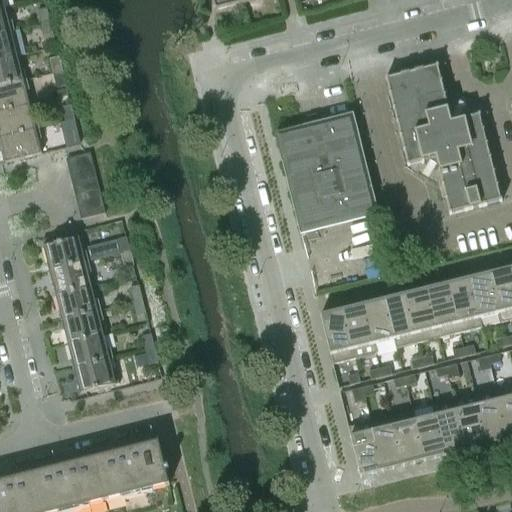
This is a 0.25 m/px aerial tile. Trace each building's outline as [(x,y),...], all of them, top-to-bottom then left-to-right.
[(241,5),(239,0),(212,0),(215,11),(241,5)] [(4,9),(0,9),(0,36),(11,34),(4,9)] [(46,9),(37,11),(41,26),(50,24),(46,9)] [(50,24),(41,26),(44,39),(53,37),(50,24)] [(11,34),(0,36),(0,61),(17,58),(11,34)] [(17,58),(0,61),(0,86),(23,81),(17,58)] [(58,58),(49,60),(53,74),(62,71),(58,58)] [(502,203),(480,115),(463,119),(461,113),(455,109),(449,111),(438,66),(385,80),(407,167),(423,163),(425,169),(432,173),(438,172),(449,216),(502,203)] [(62,71),(53,74),(56,88),(65,86),(62,71)] [(23,81),(0,86),(0,113),(29,106),(23,81)] [(29,106),(0,113),(0,138),(35,130),(29,106)] [(70,107),(62,109),(65,123),(74,120),(70,107)] [(378,216),(352,115),(274,135),(300,236),(378,216)] [(74,120),(65,123),(69,136),(77,134),(74,120)] [(35,130),(0,138),(0,142),(5,164),(41,155),(35,130)] [(66,160),(68,172),(92,166),(90,154),(66,160)] [(92,166),(68,172),(72,185),(96,178),(92,166)] [(96,178),(72,185),(75,196),(98,190),(96,178)] [(98,190),(75,196),(77,208),(101,201),(98,190)] [(101,201),(77,208),(81,221),(105,215),(101,201)] [(77,233),(41,242),(49,273),(85,264),(77,233)] [(118,241),(121,255),(130,253),(127,239),(118,241)] [(130,253),(121,255),(125,269),(133,267),(130,253)] [(85,264),(49,273),(55,297),(91,288),(85,264)] [(511,311),(511,279),(510,269),(489,274),(499,315),(511,311)] [(499,315),(489,274),(468,279),(478,320),(499,315)] [(478,320),(468,279),(447,285),(457,325),(478,320)] [(457,325),(447,285),(426,290),(436,330),(457,325)] [(130,290),(134,304),(142,302),(139,287),(130,290)] [(91,288),(55,297),(61,322),(97,313),(91,288)] [(436,330),(426,290),(405,295),(415,335),(436,330)] [(415,335),(405,295),(384,300),(394,341),(415,335)] [(394,341),(384,300),(363,305),(373,346),(394,341)] [(142,302),(134,304),(137,317),(146,315),(142,302)] [(373,346),(363,305),(342,311),(352,351),(373,346)] [(352,351),(342,311),(320,316),(330,356),(352,351)] [(97,313),(61,322),(67,346),(103,337),(97,313)] [(151,336),(142,338),(146,352),(154,350),(151,336)] [(103,337),(67,346),(74,370),(109,362),(103,337)] [(504,339),(494,341),(496,350),(507,347),(504,339)] [(473,346),(463,349),(465,358),(475,355),(473,346)] [(463,349),(452,352),(454,360),(465,358),(463,349)] [(154,350),(146,352),(149,367),(158,365),(154,350)] [(497,355),(487,358),(489,366),(500,364),(497,355)] [(433,365),(431,357),(421,359),(423,368),(433,365)] [(487,358),(476,360),(479,369),(489,366),(487,358)] [(421,359),(410,362),(412,371),(423,368),(421,359)] [(109,362),(74,370),(80,395),(115,386),(109,362)] [(456,366),(445,368),(447,377),(458,374),(456,366)] [(389,367),(379,370),(381,378),(391,376),(389,367)] [(447,377),(445,368),(435,371),(437,379),(447,377)] [(379,370),(368,372),(370,381),(381,378),(379,370)] [(358,375),(347,378),(349,386),(360,383),(358,375)] [(414,376),(403,379),(405,387),(416,385),(414,376)] [(403,379),(393,381),(395,390),(405,387),(403,379)] [(372,386),(361,389),(363,397),(374,395),(372,386)] [(361,389),(351,391),(353,400),(363,397),(361,389)] [(511,440),(511,397),(498,401),(508,442),(511,440)] [(508,442),(498,401),(477,406),(487,447),(508,442)] [(487,447),(477,406),(456,411),(466,452),(487,447)] [(466,452),(456,411),(435,417),(445,457),(466,452)] [(445,457),(435,417),(414,422),(424,462),(445,457)] [(424,462),(414,422),(393,427),(403,467),(424,462)] [(403,467),(393,427),(372,432),(382,473),(403,467)] [(382,473),(372,432),(350,438),(360,478),(382,473)] [(165,473),(168,473),(167,468),(164,469),(158,444),(95,460),(105,503),(169,487),(165,473)] [(67,511),(105,503),(95,460),(32,475),(41,511),(67,511)] [(0,511),(41,511),(32,475),(0,483),(0,511)]
